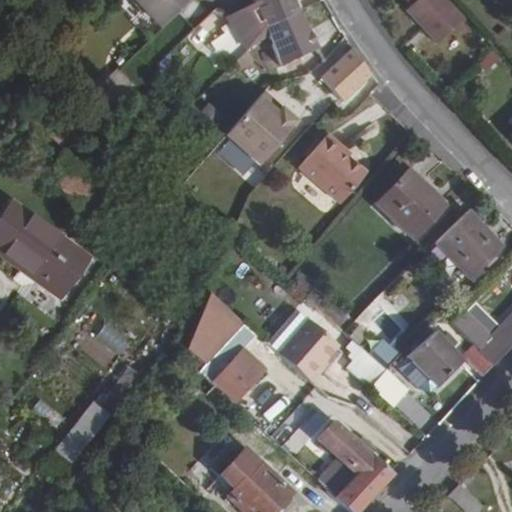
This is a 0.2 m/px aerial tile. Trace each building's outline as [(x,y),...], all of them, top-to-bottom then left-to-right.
[(137,0),(165,30),(194,0),(137,0)] [(265,26),(297,9),(293,0),(262,0),(259,2),(253,5),(259,16),(250,20),(259,37),(268,32),(265,26)] [(451,0),(406,0),(403,4),(434,38),(463,12),(451,0)] [(259,16),(253,5),(245,9),(250,20),(259,16)] [(317,45),(297,9),(265,26),(268,32),(282,62),(317,45)] [(345,100),(371,69),(353,44),(320,79),(345,100)] [(172,55),(157,62),(164,76),(179,69),(172,55)] [(279,107),(262,92),(257,98),(275,113),(279,107)] [(275,113),(257,98),(225,135),(259,165),(296,121),(279,107),(275,113)] [(220,126),(226,114),(206,104),(200,116),(220,126)] [(341,146),(344,144),(330,131),(302,163),(343,201),(369,170),(350,155),(341,146)] [(353,151),(344,144),(341,146),(350,155),(353,151)] [(44,173),(76,205),(97,184),(66,151),(44,173)] [(447,202),(410,168),(380,202),(416,236),(447,202)] [(12,200),(0,217),(0,255),(19,269),(21,267),(59,294),(86,255),(12,200)] [(465,215),(436,248),(471,278),(499,244),(465,215)] [(308,295),(340,324),(357,305),(325,276),(308,295)] [(263,336),(276,347),(306,313),(299,308),(293,302),(263,336)] [(276,347),(309,376),(322,362),(318,359),(322,354),(335,339),(306,313),(276,347)] [(511,314),(484,341),(499,356),(511,341),(511,314)] [(357,325),(350,333),(362,344),(369,337),(357,325)] [(435,329),(411,355),(442,384),(466,358),(435,329)] [(472,354),(487,368),(499,356),(484,341),(478,335),(470,344),(472,354)] [(218,347),(200,368),(213,380),(232,358),(218,347)] [(255,419),(268,404),(285,385),(242,347),(232,358),(213,380),(216,383),(255,419)] [(79,356),(67,371),(93,390),(104,375),(79,356)] [(375,387),(385,372),(370,358),(358,372),(375,387)] [(200,368),(194,376),(210,390),(216,383),(213,380),(200,368)] [(394,403),(405,412),(416,399),(385,372),(375,387),(394,403)] [(72,464),(111,413),(92,399),(53,450),(72,464)] [(36,401),(29,415),(56,428),(63,413),(36,401)] [(255,419),(266,428),(279,414),(268,404),(255,419)] [(294,411),(276,431),(285,439),(302,418),(294,411)] [(318,475),(355,510),(394,468),(336,417),(320,435),(358,469),(346,483),(327,466),(318,475)] [(244,443),(226,463),(241,477),(235,483),(227,491),(249,511),(271,511),(293,490),(244,443)] [(241,477),(226,463),(220,469),(235,483),(241,477)] [(464,479),(455,489),(480,511),(481,511),(490,502),(464,479)]
